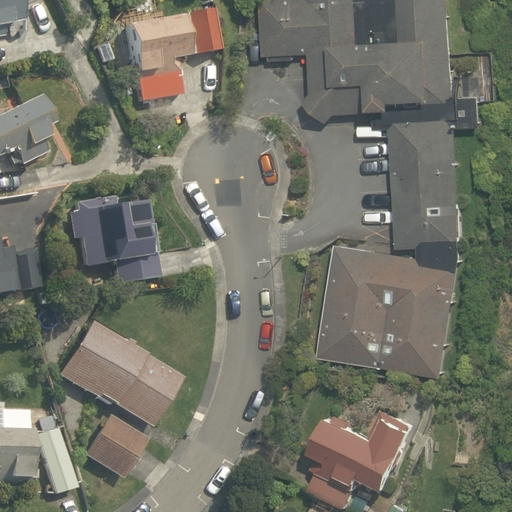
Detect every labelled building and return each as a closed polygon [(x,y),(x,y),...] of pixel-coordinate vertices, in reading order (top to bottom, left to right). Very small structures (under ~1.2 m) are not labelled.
[(26,0),(0,0),(0,57),(10,55),(7,35),(32,31),(26,0)] [(468,102),(461,0),(323,0),(324,8),(281,12),(285,65),(328,62),(331,98),(321,109),(340,127),(358,111),(468,102)] [(227,58),(218,12),(183,19),(185,25),(123,38),(138,113),(183,104),(176,68),(227,58)] [(47,100),(0,121),(0,175),(68,143),(47,100)] [(459,121),(394,124),(399,250),(469,247),(464,121),(459,121)] [(82,243),(86,274),(113,270),(116,294),(143,290),(139,266),(155,264),(145,199),(116,204),(114,195),(67,202),(73,245),(82,243)] [(1,245),(0,245),(0,306),(40,300),(33,256),(4,261),(1,245)] [(459,383),(467,276),(425,272),(426,258),(333,251),(324,373),(459,383)] [(188,383),(86,319),(52,374),(153,438),(188,383)] [(356,511),(369,487),(401,504),(436,439),(391,415),(381,434),(330,406),(306,451),(323,460),(307,490),(348,511),(356,511)] [(1,433),(0,433),(0,491),(33,492),(35,413),(2,412),(1,433)] [(151,447),(110,421),(84,461),(125,488),(151,447)] [(78,496),(57,426),(36,433),(57,503),(78,496)]
